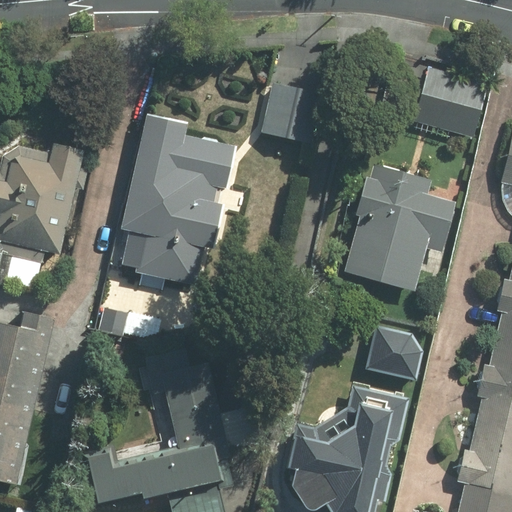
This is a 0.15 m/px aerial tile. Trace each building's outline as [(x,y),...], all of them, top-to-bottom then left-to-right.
[(487,80),(428,66),(415,123),(474,137),(487,80)] [(272,83),(261,134),(304,143),(315,92),(272,83)] [(187,124),(144,116),(122,231),(127,232),(120,271),(196,285),(203,248),(213,250),(222,204),(213,203),(216,188),(224,190),(233,146),(184,137),(187,124)] [(508,511),(511,498),(511,134),(501,180),(501,182),(500,183),(500,185),(500,187),(500,189),(500,190),(500,192),(500,194),(500,196),(501,197),(501,199),(501,201),(502,202),(502,204),(503,206),(503,207),(504,209),(505,210),(505,212),(506,213),(507,215),(508,216),(509,218),(510,219),(511,220),(511,221),(511,281),(504,279),(496,312),(504,314),(491,368),(483,367),(476,398),(484,400),(471,452),(464,450),(457,483),(463,484),(456,511),(419,511),(413,510),(412,511),(508,511)] [(0,280),(37,289),(45,254),(57,257),(82,151),(53,144),(50,155),(16,147),(2,157),(0,164),(0,280)] [(439,253),(456,203),(427,193),(431,181),(372,161),(354,215),(362,217),(344,271),(413,294),(428,249),(439,253)] [(18,328),(0,323),(0,483),(12,486),(54,320),(22,312),(18,328)] [(419,349),(408,335),(374,328),(366,370),(413,379),(419,349)] [(165,494),(169,511),(227,511),(188,344),(148,354),(172,457),(86,476),(93,505),(139,495),(140,500),(165,494)] [(353,387),(348,409),(317,426),(296,428),(287,469),(294,470),(289,490),(308,511),(323,507),(326,511),(375,511),(378,502),(384,504),(391,471),(386,470),(392,442),(398,443),(407,399),(353,387)]
